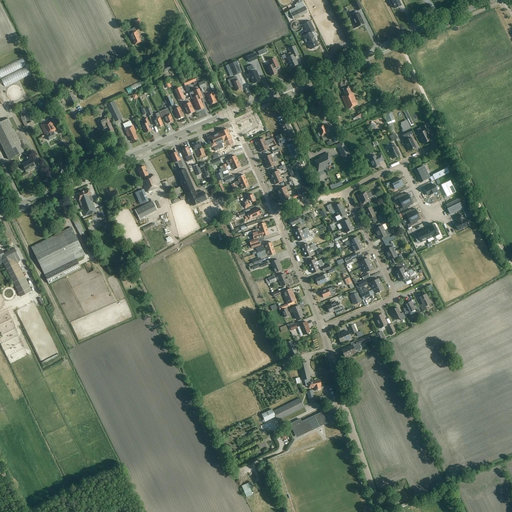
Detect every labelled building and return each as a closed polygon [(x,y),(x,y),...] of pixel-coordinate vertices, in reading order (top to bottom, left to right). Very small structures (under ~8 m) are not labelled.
[(304,14),(308,13),(301,0),(299,0),(298,1),(299,2),(296,3),(296,4),(294,5),(295,8),(289,11),(294,20),(305,15),(304,14)] [(388,0),(391,6),(394,5),(395,9),(401,6),(398,0),(388,0)] [(358,1),(353,4),(357,10),(357,11),(358,11),(362,9),(358,1)] [(352,16),(351,17),(356,28),(364,24),(359,13),(357,13),(356,11),(351,14),(352,16)] [(303,25),(306,31),(302,33),(310,49),(318,45),(312,32),(315,31),(310,21),(303,25)] [(134,28),(132,29),(127,31),(129,34),(131,40),(133,40),(135,45),(141,42),(138,37),(140,36),(137,31),(135,31),(134,28)] [(291,68),(298,65),(295,57),(299,55),(295,46),(288,49),(290,52),(288,53),(290,56),(286,58),(291,68)] [(246,57),(248,63),(257,59),(255,53),(246,57)] [(269,61),(271,65),(267,67),(271,76),(277,74),(275,69),(278,67),(275,58),(269,61)] [(20,59),(0,67),(0,76),(24,67),(20,59)] [(229,65),(233,76),(242,72),(237,61),(229,65)] [(253,65),(246,68),(249,74),(246,75),(248,79),(251,78),(253,84),(260,81),(257,75),(258,74),(256,71),(255,71),(253,65)] [(13,72),(0,78),(0,80),(2,85),(26,75),(25,72),(22,74),(21,72),(14,76),(13,72)] [(196,81),(195,78),(194,77),(183,82),(185,86),(190,83),(190,84),(196,81)] [(236,91),(242,89),(238,80),(235,81),(234,78),(231,79),(232,82),(232,83),(236,91)] [(202,82),(198,84),(204,98),(206,97),(210,105),(217,102),(212,92),(210,93),(209,90),(204,93),(204,92),(208,90),(204,81),(202,82)] [(133,83),(124,89),(126,93),(135,87),(133,83)] [(180,87),(174,90),(179,100),(185,97),(180,87)] [(345,95),(342,97),(347,110),(358,105),(352,92),(351,93),(349,87),(342,89),(345,95)] [(74,92),(73,92),(70,88),(63,93),(65,96),(70,106),(79,102),(74,92)] [(192,92),(189,94),(192,99),(198,111),(204,108),(200,99),(203,98),(199,89),(193,91),(193,92),(192,92)] [(173,105),(170,97),(165,99),(171,111),(173,110),(172,106),(173,105)] [(122,119),(117,110),(113,101),(106,105),(114,123),(122,119)] [(188,115),(194,112),(189,103),(183,105),(188,115)] [(178,119),(183,117),(180,108),(174,110),(178,119)] [(164,117),(167,124),(173,121),(167,109),(159,112),(162,118),(164,117)] [(58,111),(52,114),(55,120),(61,117),(58,111)] [(360,112),(351,117),(353,121),(362,116),(360,112)] [(156,117),(153,119),(157,128),(163,125),(160,118),(160,117),(158,113),(155,114),(156,117)] [(391,113),(384,116),(387,123),(394,120),(391,113)] [(104,117),(105,119),(99,122),(103,130),(106,129),(108,133),(113,131),(110,123),(113,122),(109,114),(104,117)] [(143,119),(144,122),(141,123),(145,133),(151,131),(149,125),(150,125),(146,117),(143,119)] [(0,142),(9,160),(25,152),(8,119),(0,122),(0,142)] [(46,135),(48,140),(56,137),(54,132),(57,130),(52,120),(41,125),(46,135)] [(129,136),(131,141),(137,139),(135,133),(136,132),(133,125),(132,125),(130,121),(123,124),(125,129),(124,129),(127,137),(129,136)] [(284,133),(275,137),(279,145),(279,144),(280,146),(288,142),(287,139),(293,136),(286,121),(280,124),(284,133)] [(325,129),(324,125),(317,128),(321,137),(327,134),(330,132),(328,128),(325,129)] [(423,144),(430,141),(427,133),(430,131),(427,125),(421,128),(423,132),(418,134),(421,141),(423,144)] [(410,129),(401,133),(403,138),(412,134),(410,129)] [(210,137),(207,138),(211,147),(213,146),(215,151),(225,147),(226,146),(230,145),(231,146),(234,145),(231,139),(232,139),(228,130),(226,130),(217,134),(210,137)] [(258,147),(270,142),(269,140),(265,141),(263,138),(255,142),(258,147)] [(416,148),(411,138),(404,141),(409,151),(416,148)] [(201,148),(199,141),(192,144),(195,150),(196,150),(199,158),(206,156),(203,147),(201,148)] [(295,141),(294,141),(286,145),(292,159),(302,155),(295,141)] [(343,141),(336,145),(341,155),(348,151),(343,141)] [(271,144),(270,142),(258,147),(260,153),(268,149),(267,146),(271,144)] [(393,159),(400,156),(393,143),(391,145),(392,147),(392,148),(388,150),(387,152),(390,153),(393,159)] [(271,151),(273,154),(279,152),(277,149),(275,145),(270,148),(271,151)] [(188,148),(182,150),(185,158),(187,157),(189,160),(192,159),(191,156),(188,148)] [(177,152),(171,155),(172,159),(174,163),(177,164),(179,169),(184,167),(179,157),(177,152)] [(319,159),(314,161),(319,172),(324,170),(323,167),(333,163),(328,153),(318,157),(319,159)] [(375,155),(369,159),(374,168),(380,165),(379,163),(384,160),(381,154),(376,157),(375,155)] [(270,155),(262,158),(265,164),(277,158),(276,156),(272,158),(270,155)] [(228,159),(229,159),(225,161),(228,166),(229,165),(238,161),(235,156),(228,159)] [(277,158),(265,164),(267,169),(275,165),(274,162),(278,161),(277,158)] [(210,163),(213,170),(217,168),(215,165),(221,162),(219,159),(210,163)] [(26,172),(36,167),(32,160),(22,165),(26,172)] [(238,161),(229,165),(232,171),(240,167),(238,161)] [(193,167),(197,176),(201,174),(197,165),(193,167)] [(144,166),(138,169),(142,180),(147,192),(159,187),(154,175),(149,177),(144,166)] [(429,178),(424,166),(415,171),(420,183),(429,178)] [(200,169),(204,179),(209,177),(205,167),(200,169)] [(220,173),(215,175),(218,181),(224,179),(222,176),(221,173),(224,171),(224,170),(227,169),(226,167),(220,169),(219,170),(220,173)] [(435,180),(449,173),(446,168),(433,175),(435,180)] [(185,169),(176,173),(186,194),(186,193),(192,206),(206,200),(202,191),(196,194),(185,169)] [(272,180),(281,176),(278,171),(270,174),(272,180)] [(237,178),(238,181),(233,183),(234,184),(230,185),(232,188),(235,186),(240,184),(247,181),(244,175),(237,178)] [(281,176),(272,180),(274,185),(283,181),(281,176)] [(400,178),(391,183),(395,190),(404,185),(400,178)] [(249,186),(247,181),(240,184),(242,189),(249,186)] [(456,192),(450,181),(442,185),(447,197),(456,192)] [(435,184),(424,190),(427,196),(429,194),(430,196),(436,193),(435,192),(438,190),(435,184)] [(172,191),(175,196),(182,193),(179,187),(172,191)] [(285,187),(277,190),(279,196),(288,192),(285,187)] [(89,190),(77,195),(85,216),(93,213),(92,212),(96,211),(92,201),(93,201),(89,190)] [(140,190),(132,193),(138,206),(146,202),(140,190)] [(365,191),(358,195),(361,201),(360,201),(362,205),(368,202),(370,205),(378,201),(375,195),(369,198),(365,191)] [(288,192),(279,196),(281,201),(290,197),(288,192)] [(400,203),(410,198),(407,193),(404,195),(403,194),(394,198),(395,200),(398,199),(400,203)] [(247,199),(244,200),(241,202),(244,209),(250,206),(249,204),(256,201),(253,195),(246,197),(247,199)] [(413,204),(410,198),(400,203),(402,208),(399,209),(400,212),(410,207),(409,206),(413,204)] [(458,199),(446,205),(448,209),(447,209),(450,214),(462,208),(460,203),(458,199)] [(134,210),(140,221),(146,218),(145,216),(157,210),(152,201),(134,210)] [(332,204),(326,206),(329,212),(334,210),(335,213),(343,209),(340,203),(333,207),(332,204)] [(374,213),(371,207),(364,210),(369,219),(371,218),(374,222),(379,220),(377,216),(376,212),(374,213)] [(250,214),(246,215),(245,215),(244,212),(238,215),(239,218),(244,216),(245,218),(247,217),(249,220),(262,214),(259,208),(249,213),(250,214)] [(335,213),(337,216),(332,219),(334,223),(344,218),(343,216),(346,214),(343,209),(335,213)] [(418,214),(415,209),(411,210),(411,209),(401,214),(403,216),(408,219),(418,214)] [(420,220),(418,214),(408,219),(410,223),(407,225),(408,227),(417,223),(417,221),(420,220)] [(463,220),(461,215),(455,218),(457,223),(455,224),(458,231),(467,226),(464,220),(463,220)] [(297,217),(289,221),(292,226),(298,223),(299,225),(303,224),(301,219),(300,216),(297,218),(297,217)] [(71,219),(81,238),(86,235),(76,217),(71,219)] [(351,224),(348,219),(340,223),(342,228),(351,224)] [(265,223),(260,224),(259,221),(252,223),(246,225),(247,229),(254,227),(255,230),(251,231),(252,234),(267,229),(265,223)] [(376,228),(374,229),(376,235),(387,229),(385,224),(383,225),(382,222),(375,225),(376,228)] [(353,229),(351,224),(342,228),(345,233),(353,229)] [(434,225),(428,228),(432,237),(433,238),(433,237),(435,242),(437,241),(435,236),(439,235),(437,232),(438,231),(437,227),(435,228),(434,225)] [(81,268),(76,259),(85,254),(72,227),(31,247),(49,284),(81,268)] [(300,228),(294,230),(296,236),(308,231),(307,228),(301,231),(300,228)] [(428,228),(423,231),(427,240),(432,237),(428,228)] [(252,234),(252,236),(254,239),(249,241),(250,245),(259,242),(263,241),(264,236),(269,235),(267,229),(252,234)] [(387,229),(376,235),(379,240),(382,238),(383,241),(384,244),(396,238),(396,237),(395,238),(394,235),(389,238),(388,235),(390,234),(387,229)] [(309,234),(308,231),(296,236),(299,242),(305,239),(304,236),(309,234)] [(417,235),(414,236),(416,240),(418,244),(421,242),(427,240),(423,231),(417,234),(417,235)] [(348,241),(344,243),(346,246),(350,244),(351,247),(360,242),(357,237),(349,241),(348,241)] [(264,244),(265,246),(263,246),(263,245),(261,246),(261,247),(256,249),(257,253),(260,252),(266,250),(273,248),(271,242),(264,244)] [(360,242),(351,247),(354,252),(363,248),(360,242)] [(387,249),(384,250),(387,256),(395,251),(392,247),(393,246),(392,243),(385,246),(387,249)] [(303,252),(315,247),(314,244),(308,247),(307,244),(301,246),(303,252)] [(316,250),(315,247),(303,252),(306,258),(312,255),(311,252),(316,250)] [(0,259),(1,259),(20,298),(32,292),(17,262),(20,260),(14,248),(3,254),(1,250),(0,250),(0,259)] [(273,248),(266,250),(260,252),(262,257),(268,255),(268,256),(275,254),(273,248)] [(395,251),(387,256),(389,261),(392,259),(393,262),(400,259),(398,256),(397,256),(395,251)] [(370,263),(368,258),(359,262),(362,268),(370,263)] [(280,264),(278,260),(270,263),(275,273),(281,270),(279,264),(280,264)] [(314,260),(308,262),(310,268),(317,265),(316,265),(319,264),(322,263),(321,260),(315,262),(314,260)] [(397,277),(405,272),(408,271),(404,261),(395,265),(397,270),(394,271),(397,277)] [(373,269),(370,263),(362,268),(365,273),(373,269)] [(319,271),(317,265),(310,268),(313,274),(319,271)] [(406,275),(405,272),(397,277),(400,282),(403,280),(405,283),(411,280),(408,274),(406,275)] [(275,278),(274,276),(274,275),(268,278),(270,283),(278,280),(281,287),(288,284),(284,274),(275,278)] [(315,279),(318,285),(329,280),(326,274),(322,275),(323,276),(315,279)] [(349,277),(345,279),(344,280),(346,285),(348,284),(350,289),(353,288),(349,277)] [(381,284),(378,279),(370,283),(372,288),(381,284)] [(355,285),(357,289),(367,284),(365,280),(355,285)] [(383,290),(381,284),(372,288),(375,294),(383,290)] [(333,287),(321,292),(323,298),(330,295),(331,296),(334,295),(332,290),(334,289),(333,287)] [(296,301),(291,289),(282,292),(287,304),(296,301)] [(360,295),(363,300),(370,296),(367,291),(360,295)] [(426,294),(419,298),(422,304),(419,306),(422,312),(428,309),(426,306),(432,304),(430,300),(429,300),(426,294)] [(327,306),(330,313),(335,311),(336,314),(344,310),(343,307),(340,308),(337,302),(327,306)] [(419,312),(415,304),(413,306),(411,302),(405,304),(406,307),(403,309),(406,314),(409,313),(410,314),(411,315),(416,312),(416,313),(419,312)] [(299,306),(291,309),(290,310),(288,311),(289,312),(290,312),(291,313),(293,312),(296,320),(303,317),(299,306)] [(289,316),(286,308),(281,311),(284,318),(289,316)] [(397,308),(391,311),(395,320),(399,318),(401,321),(406,318),(403,313),(400,314),(397,308)] [(385,320),(382,314),(375,318),(380,329),(387,325),(387,324),(385,320)] [(308,326),(306,322),(299,325),(303,335),(310,332),(308,327),(308,326)] [(396,333),(391,324),(386,326),(391,336),(396,333)] [(353,325),(348,327),(351,335),(357,333),(353,325)] [(350,339),(347,331),(343,333),(337,336),(340,343),(347,340),(348,340),(350,339)] [(354,341),(356,346),(367,341),(365,337),(354,341)] [(297,353),(291,340),(285,342),(291,356),(292,356),(293,358),(298,355),(297,353)] [(352,345),(341,350),(344,357),(351,354),(351,355),(356,353),(352,345)] [(307,362),(299,364),(303,381),(304,380),(307,380),(308,379),(309,379),(311,379),(311,378),(307,362)] [(307,380),(304,380),(306,386),(308,386),(308,388),(314,387),(314,390),(320,388),(320,385),(321,385),(319,380),(313,382),(312,381),(309,382),(308,379),(307,380)] [(312,390),(306,392),(310,404),(313,403),(316,403),(312,390)] [(299,398),(272,411),(271,409),(261,414),(265,422),(275,417),(277,420),(304,407),(299,398)] [(296,438),(304,434),(327,423),(322,412),(301,422),(300,419),(290,424),(296,438)] [(244,491),(246,497),(253,495),(250,488),(244,491)]
